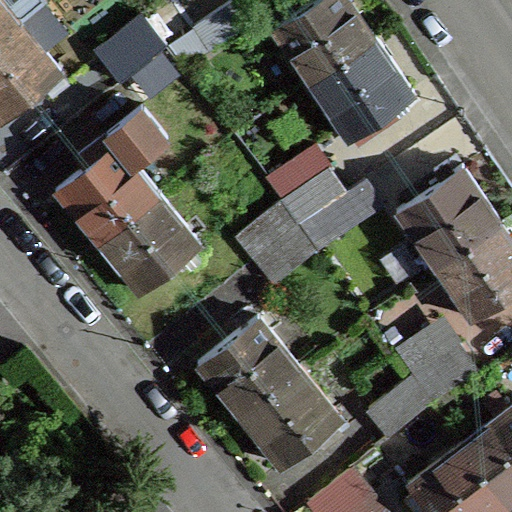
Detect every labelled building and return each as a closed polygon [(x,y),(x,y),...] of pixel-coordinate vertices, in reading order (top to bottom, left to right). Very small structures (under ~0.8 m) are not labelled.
[(0,0),(0,31),(20,16),(39,0),(0,0)] [(179,0),(194,22),(226,0),(179,0)] [(240,0),(226,0),(194,22),(195,23),(209,45),(251,17),(240,0)] [(304,0),(273,21),(310,76),(375,32),(356,4),(353,0),(304,0)] [(121,76),(167,41),(145,12),(99,47),(121,76)] [(69,76),(20,16),(0,31),(0,114),(1,115),(43,81),(51,91),(69,76)] [(184,62),(209,45),(195,23),(170,40),(184,62)] [(390,54),(375,32),(310,76),(347,131),(378,111),(392,102),(403,94),(412,88),(390,54)] [(410,104),(403,94),(392,102),(398,112),(410,104)] [(110,126),(135,157),(167,131),(141,100),(110,126)] [(392,102),(378,111),(385,121),(398,112),(392,102)] [(135,157),(110,126),(79,151),(87,160),(57,185),(79,213),(99,237),(159,187),(135,157)] [(279,166),(293,187),(330,162),(316,141),(279,166)] [(442,175),(454,167),(447,157),(435,165),(442,175)] [(398,205),(436,260),(499,217),(482,191),(462,161),(454,167),(442,175),(407,199),(398,205)] [(330,162),(293,187),(284,193),(299,216),(346,184),(330,162)] [(400,188),(407,199),(442,175),(435,165),(400,188)] [(383,198),(366,173),(323,202),(340,227),(383,198)] [(201,239),(159,187),(99,237),(120,262),(141,288),(183,254),(190,263),(200,255),(193,246),(201,239)] [(256,252),(298,219),(280,196),(237,230),(256,252)] [(323,202),(302,217),(318,242),(340,227),(323,202)] [(511,234),(499,217),(436,260),(473,314),(511,287),(511,234)] [(317,245),(298,219),(256,252),(275,277),(317,245)] [(239,409),(299,360),(257,308),(197,357),(218,383),(239,409)] [(413,370),(433,398),(477,365),(457,337),(413,370)] [(341,412),(299,360),(239,409),(259,433),(281,460),(341,412)] [(433,398),(413,370),(368,403),(389,430),(433,398)] [(511,399),(461,438),(508,499),(511,496),(511,399)] [(491,511),(508,499),(461,438),(409,478),(415,486),(405,493),(414,504),(423,497),(434,511),(491,511)] [(321,511),(340,511),(371,488),(351,464),(309,496),(321,511)]
